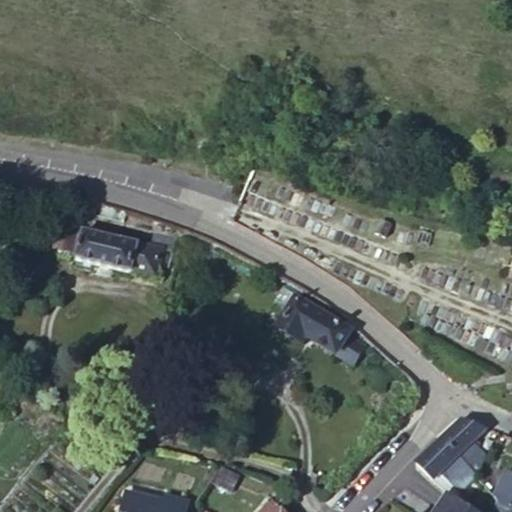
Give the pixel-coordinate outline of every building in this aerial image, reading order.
[(162,248),(149,246),(61,225),(57,246),(73,250),(76,239),(81,240),(76,259),(130,271),(131,269),(156,275),(158,263),(162,248)] [(153,232),(149,246),(162,248),(158,263),(169,266),(176,237),(153,232)] [(274,301),(290,309),(296,299),(302,303),(304,299),(283,286),(274,301)] [(296,299),(290,309),(279,326),(304,342),(306,336),(353,364),(363,347),(348,337),(351,332),(302,303),(296,299)] [(464,417),(443,438),(477,476),(486,454),(473,440),(487,427),(464,417)] [(477,476),(443,438),(418,462),(435,478),(439,474),(451,485),(459,476),(468,485),(477,477),(477,476)] [(511,473),(505,471),(495,496),(499,505),(511,510),(511,473)] [(511,511),(511,510),(499,505),(495,496),(489,489),(473,509),(476,511),(511,511)] [(166,502),(128,493),(123,511),(187,511),(189,503),(166,498),(166,502)] [(476,511),(473,509),(449,493),(442,503),(436,511),(476,511)] [(283,511),(271,500),(261,511),(283,511)]
